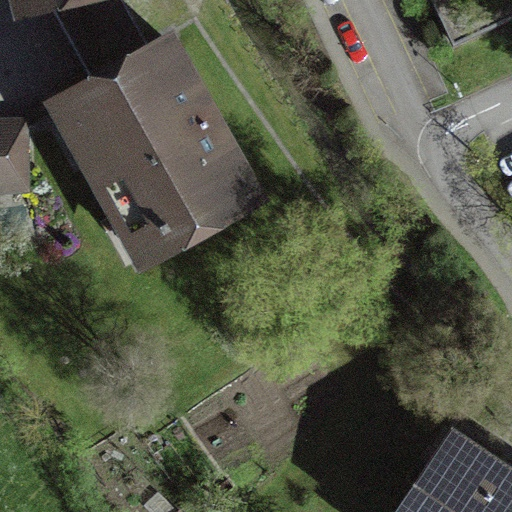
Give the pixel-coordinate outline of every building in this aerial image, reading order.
[(121,0),(52,0),(91,69),(143,40),(121,0)] [(511,0),(433,0),(453,43),(511,15),(511,0)] [(254,194),(169,42),(58,104),(143,256),(254,194)] [(0,123),(0,186),(25,186),(24,123),(0,123)] [(511,511),(511,474),(451,434),(397,511),(511,511)]
